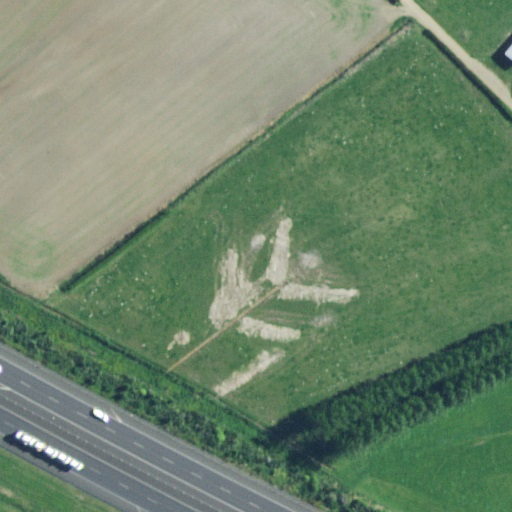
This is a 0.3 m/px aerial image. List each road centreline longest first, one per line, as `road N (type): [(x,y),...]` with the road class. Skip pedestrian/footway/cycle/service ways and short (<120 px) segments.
road 1 (motorway): [(0,372),(262,511)]
road 2 (motorway): [(171,511),(0,420)]
